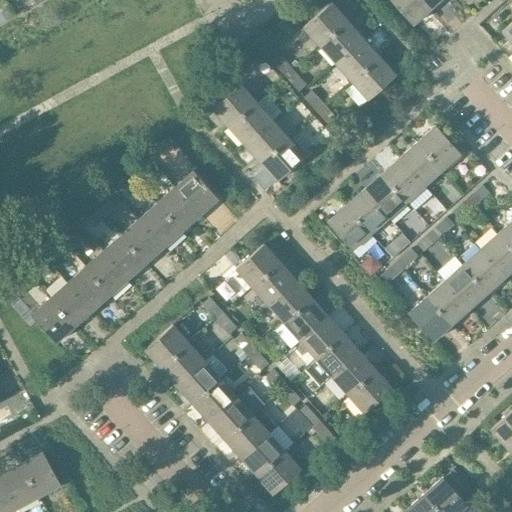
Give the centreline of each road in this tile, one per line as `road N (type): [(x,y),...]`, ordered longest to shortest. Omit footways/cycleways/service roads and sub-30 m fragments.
road 1 (residential): [(329,511),(511,348)]
road 2 (residential): [(208,511),(105,394)]
